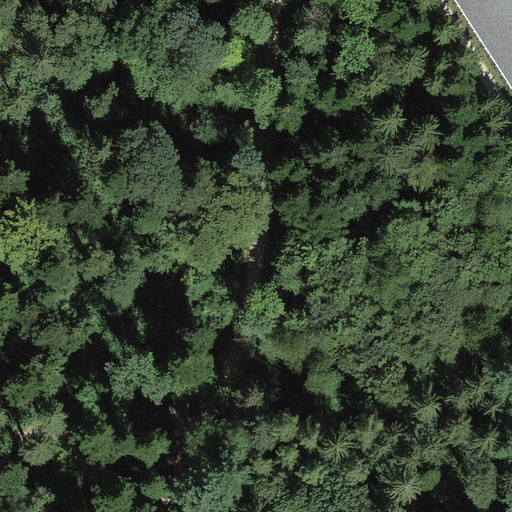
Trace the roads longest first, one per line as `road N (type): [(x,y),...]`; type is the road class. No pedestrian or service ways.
road 1 (track): [(278,0),(251,292),(171,511)]
road 2 (track): [(194,447),(0,437)]
road 3 (track): [(511,121),(436,0)]
